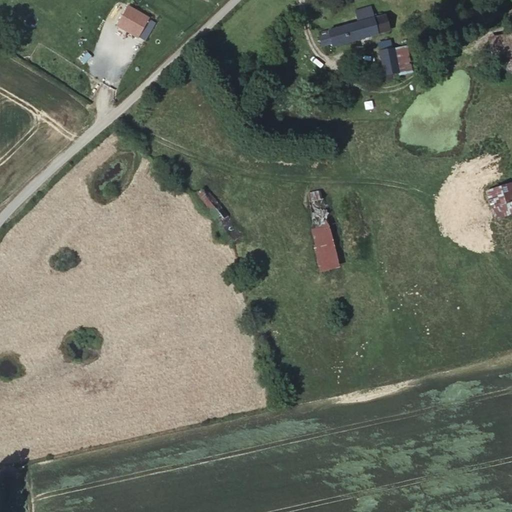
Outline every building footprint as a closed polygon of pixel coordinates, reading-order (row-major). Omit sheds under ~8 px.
[(115,13),(102,33),(123,46),(127,41),(133,45),(142,31),(115,13)] [(312,42),(306,45),(309,54),(370,34),(366,19),(356,22),(352,13),(338,18),(342,28),(311,38),(312,42)] [(0,37),(7,46),(18,37),(0,17),(0,37)] [(494,72),(511,69),(511,32),(489,36),(494,72)] [(378,53),(367,55),(372,76),(382,74),(378,53)] [(205,186),(195,195),(219,222),(229,213),(205,186)] [(504,230),(496,205),(491,187),(464,196),(485,258),(511,249),(504,230)] [(197,229),(193,232),(210,251),(225,238),(185,195),(175,204),(197,229)] [(296,240),(290,241),(299,271),(321,266),(304,203),(297,204),(295,195),(286,196),(296,240)] [(323,197),(308,203),(315,220),(330,214),(323,197)] [(511,200),(496,205),(504,230),(511,227),(511,200)] [(218,223),(231,242),(243,234),(230,215),(218,223)]
